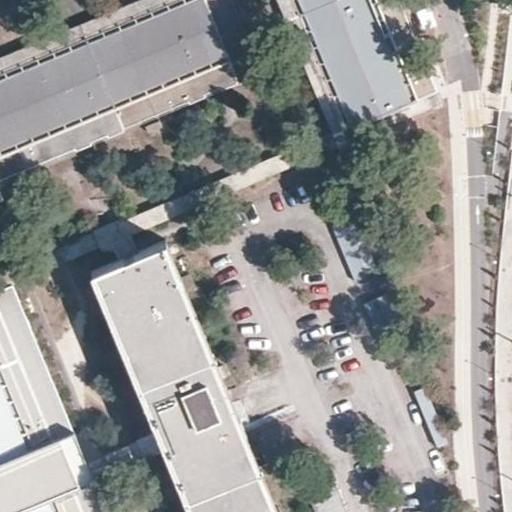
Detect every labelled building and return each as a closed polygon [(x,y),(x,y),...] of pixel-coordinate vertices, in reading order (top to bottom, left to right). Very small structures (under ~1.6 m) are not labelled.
[(129,0),(0,55),(0,79),(192,0),(129,0)] [(0,152),(231,57),(207,0),(192,0),(0,79),(0,152)] [(278,0),(337,141),(351,134),(296,0),(278,0)] [(419,106),(375,0),(296,0),(351,134),(419,106)] [(400,0),(375,0),(419,106),(440,96),(400,0)] [(231,57),(0,152),(0,181),(240,81),(231,57)] [(353,278),(374,269),(354,215),(332,224),(353,278)] [(274,511),(151,224),(78,253),(186,511),(274,511)] [(207,244),(215,278),(228,274),(220,241),(207,244)] [(84,511),(0,305),(0,368),(49,490),(58,511),(84,511)] [(58,511),(49,490),(0,368),(0,511),(58,511)]
